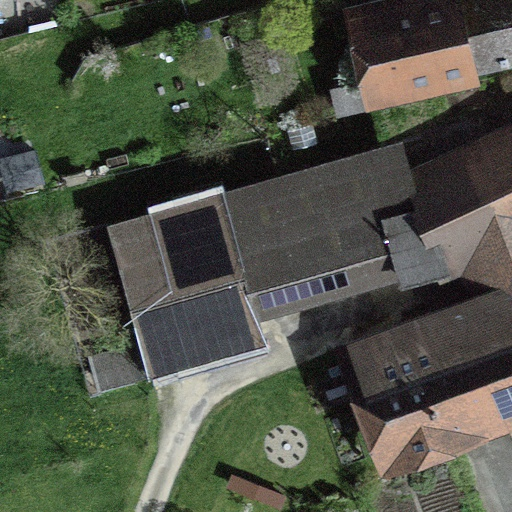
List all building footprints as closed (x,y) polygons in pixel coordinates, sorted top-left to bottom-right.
[(511,0),(449,0),(349,20),(369,122),(480,100),(476,85),(511,77),(511,0)] [(511,261),(511,138),(413,182),(448,266),(459,285),(511,261)] [(249,323),(448,266),(413,182),(391,172),(383,150),(107,228),(140,348),(142,356),(249,323)] [(470,314),(511,299),(511,261),(459,285),(470,314)] [(511,432),(511,299),(470,314),(347,357),(388,474),(511,432)] [(140,348),(86,363),(93,389),(147,374),(142,356),(140,348)]
